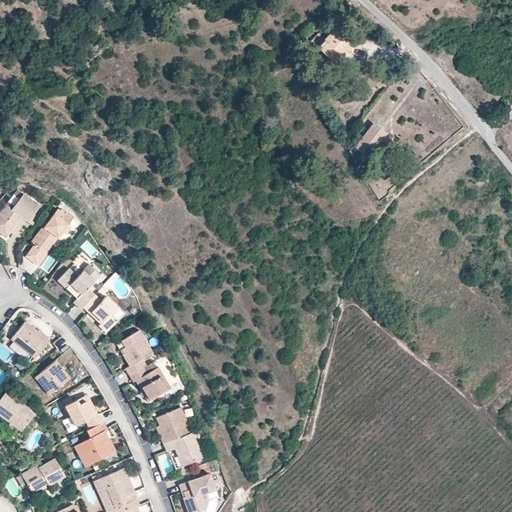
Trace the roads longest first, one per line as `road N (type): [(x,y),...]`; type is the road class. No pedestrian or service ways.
road 1 (residential): [(159,511),(124,424),(73,338),(15,294)]
road 2 (unclassified): [(364,0),(480,126)]
